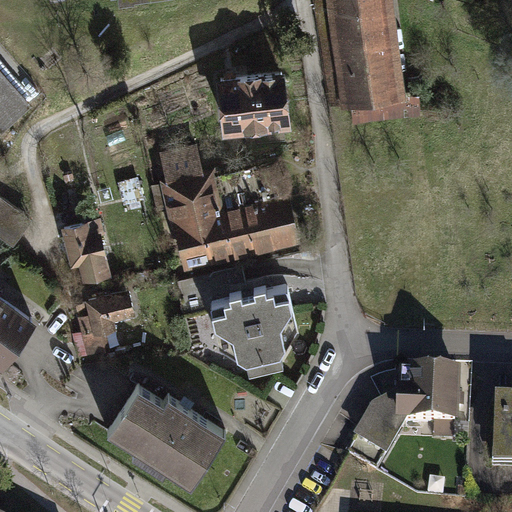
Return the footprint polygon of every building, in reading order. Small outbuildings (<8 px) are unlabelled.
[(393,0),(333,0),(346,98),(406,90),(393,0)] [(36,102),(0,66),(0,124),(8,131),(36,102)] [(287,68),(221,76),(227,125),(293,118),(287,68)] [(171,176),(205,168),(200,146),(166,154),(171,176)] [(205,168),(171,176),(190,259),(302,234),(282,150),(205,168)] [(32,216),(0,194),(0,233),(15,243),(32,216)] [(99,216),(63,226),(73,263),(80,261),(84,278),(113,270),(99,216)] [(289,283),(212,300),(222,343),(247,355),(251,370),(285,361),(282,349),(299,323),(289,283)] [(35,315),(0,290),(0,361),(1,363),(35,315)] [(139,291),(88,297),(95,352),(146,345),(139,291)] [(457,373),(397,370),(396,394),(369,406),(347,452),(377,465),(403,422),(455,424),(457,373)] [(223,436),(140,385),(110,433),(193,485),(223,436)] [(511,399),(493,399),(491,468),(511,468),(511,399)]
